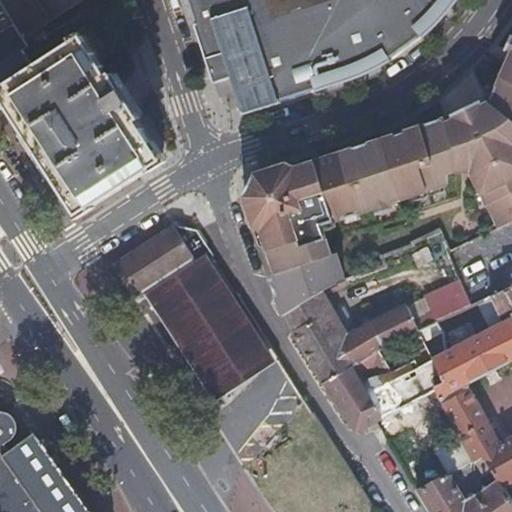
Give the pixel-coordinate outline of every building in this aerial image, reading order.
[(0,0),(0,66),(24,52),(25,53),(30,49),(0,2),(0,0)] [(187,0),(217,83),(231,79),(244,117),(395,56),(435,22),(454,0),(187,0)] [(24,52),(0,66),(0,91),(79,216),(165,161),(85,37),(35,68),(25,53),(24,52)] [(511,54),(490,103),(447,124),(445,119),(289,171),(286,164),(256,174),(244,198),(254,227),(260,225),(277,274),(271,276),(283,312),(326,291),(338,286),(346,283),(336,254),(332,255),(322,225),(448,184),(448,173),(455,171),(472,172),(501,231),(511,224),(511,54)] [(134,301),(137,300),(139,298),(137,295),(141,292),(205,252),(208,250),(195,228),(175,223),(113,262),(133,293),(131,295),(134,301)] [(511,224),(501,231),(499,232),(511,256),(511,284),(493,295),(503,316),(511,311),(511,224)] [(386,265),(378,268),(370,272),(376,284),(391,277),(394,282),(452,256),(439,232),(411,246),(384,259),(386,265)] [(275,363),(205,252),(141,292),(165,330),(212,403),(243,383),(275,363)] [(441,321),(460,311),(476,303),(466,283),(432,301),(441,321)] [(422,331),(441,321),(432,301),(431,300),(419,306),(416,301),(377,318),(349,333),(326,291),(283,312),(295,336),(325,385),(380,352),(382,351),(422,331)] [(505,487),(511,484),(511,441),(505,445),(473,387),(511,365),(511,317),(505,320),(504,318),(503,316),(493,295),(481,300),(494,327),(452,350),(436,359),(446,379),(436,385),(439,390),(465,436),(478,460),(486,456),(505,487)] [(447,332),(466,322),(460,311),(441,321),(447,332)] [(511,317),(511,311),(503,316),(504,318),(505,320),(511,317)] [(388,363),(382,351),(380,352),(325,385),(358,433),(377,424),(439,390),(436,385),(446,379),(436,359),(452,350),(447,332),(441,321),(422,331),(434,356),(394,375),(388,363)] [(382,351),(388,363),(394,375),(434,356),(422,331),(382,351)] [(511,365),(473,387),(505,445),(511,441),(511,365)] [(0,511),(91,511),(37,438),(12,455),(6,445),(10,443),(14,440),(17,436),(18,433),(19,428),(19,426),(17,421),(14,417),(10,414),(5,412),(0,412),(0,411),(0,511)] [(455,473),(478,460),(465,436),(441,451),(455,473)] [(486,456),(478,460),(455,473),(419,492),(430,511),(511,511),(511,497),(505,487),(486,456)]
